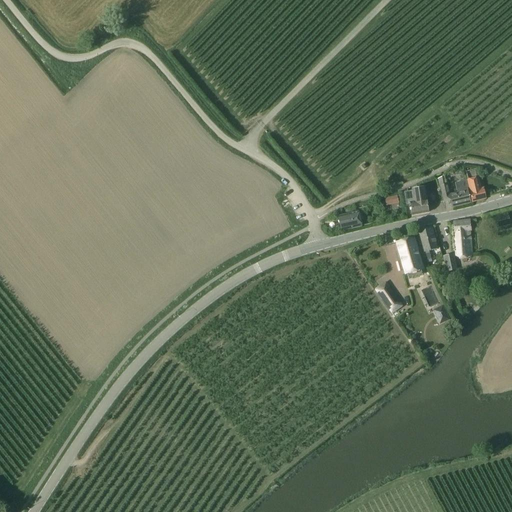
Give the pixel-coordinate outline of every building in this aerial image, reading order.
[(473,170),(465,172),(468,181),(467,181),(472,202),(486,199),(483,189),(481,190),(477,171),(476,170),(473,170)] [(447,185),(440,187),(444,202),(451,200),(453,207),(471,203),(468,189),(466,181),(455,184),(458,193),(450,195),(447,185)] [(425,188),(412,191),(412,192),(404,193),(406,204),(411,203),(413,215),(429,213),(425,188)] [(387,207),(399,204),(397,196),(385,199),(387,207)] [(342,231),(362,227),(359,212),(339,217),(342,231)] [(508,213),(495,217),(497,227),(511,224),(511,223),(511,222),(511,216),(509,217),(508,213)] [(453,223),(456,256),(472,255),(470,231),(471,231),(470,222),(453,223)] [(420,234),(418,235),(419,239),(421,239),(424,252),(425,252),(425,254),(427,263),(432,262),(431,259),(429,251),(437,249),(432,230),(419,233),(420,234)] [(406,275),(408,275),(409,279),(423,275),(421,271),(423,270),(414,239),(397,245),(402,262),(399,263),(402,273),(405,272),(406,275)] [(447,273),(457,270),(454,254),(443,257),(447,273)] [(386,282),(374,290),(392,315),(403,306),(386,282)] [(441,323),(450,319),(444,305),(434,310),(441,323)]
